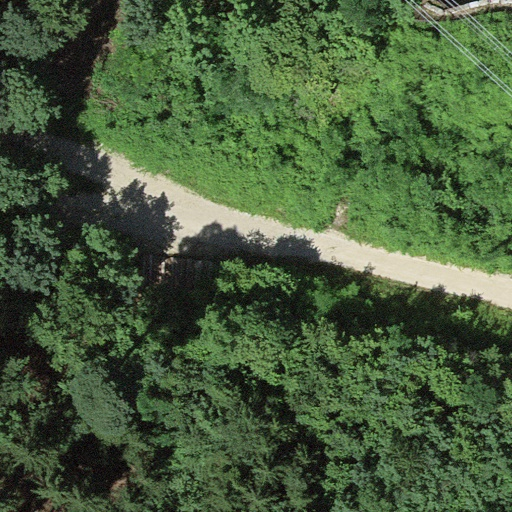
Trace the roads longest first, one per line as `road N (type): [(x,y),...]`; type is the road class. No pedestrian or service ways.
road 1 (track): [(0,145),(202,219),(511,268)]
road 2 (track): [(0,195),(202,219)]
